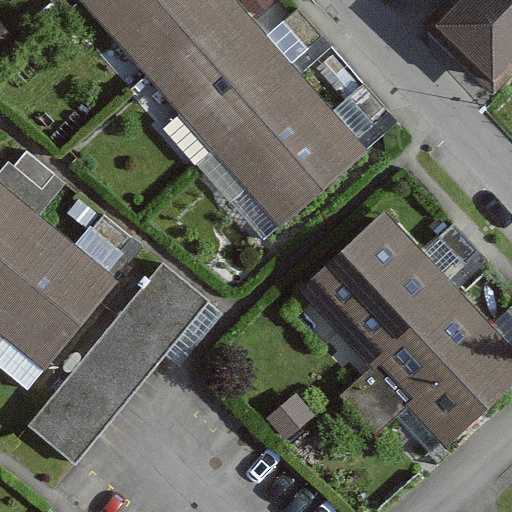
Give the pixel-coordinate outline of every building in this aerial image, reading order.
[(368,161),(224,0),(79,0),(287,233),(368,161)] [(511,0),(485,0),(447,37),(502,93),(511,83),(511,0)] [(297,7),(271,31),(298,60),(324,35),(297,7)] [(34,144),(3,167),(36,210),(66,187),(34,144)] [(0,332),(48,371),(117,285),(0,191),(0,332)] [(511,397),(511,361),(386,226),(309,297),(453,452),(511,397)] [(208,302),(162,264),(30,424),(76,462),(208,302)]
